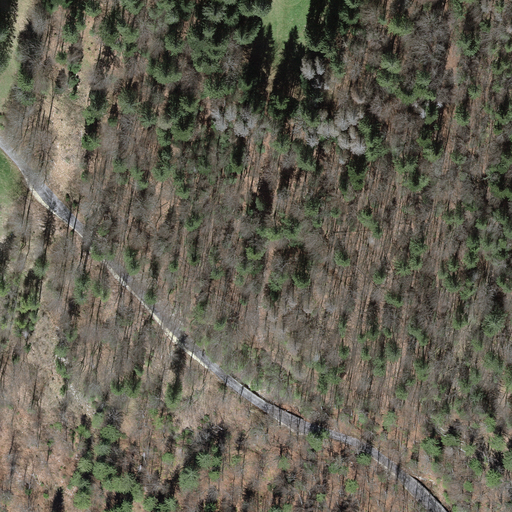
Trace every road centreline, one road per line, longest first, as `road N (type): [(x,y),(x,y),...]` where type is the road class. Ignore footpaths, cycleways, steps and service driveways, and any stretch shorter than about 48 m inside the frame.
road 1 (unclassified): [(0,141),(208,362),(263,404),(389,467),(435,511)]
road 2 (track): [(511,280),(485,253),(448,144),(447,0)]
